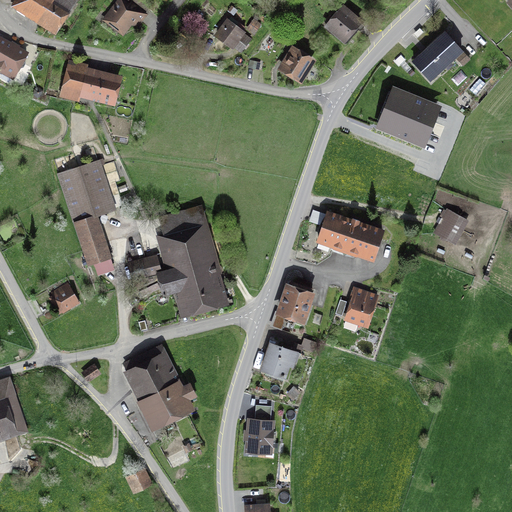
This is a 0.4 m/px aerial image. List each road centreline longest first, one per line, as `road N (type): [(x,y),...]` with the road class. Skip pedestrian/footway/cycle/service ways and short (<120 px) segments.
road 1 (unclassified): [(259,316),(339,95)]
road 2 (unclassified): [(259,316),(52,359)]
road 3 (residential): [(140,62),(339,95)]
road 4 (unclassified): [(52,359),(116,415),(181,511)]
road 5 (unclassified): [(227,511),(230,420),(259,316)]
road 6 (track): [(0,476),(40,439),(109,461),(116,415)]
road 7 (residential): [(0,10),(38,39),(140,62)]
road 8 (track): [(300,198),(432,219)]
road 9 (unclassified): [(339,95),(429,0)]
